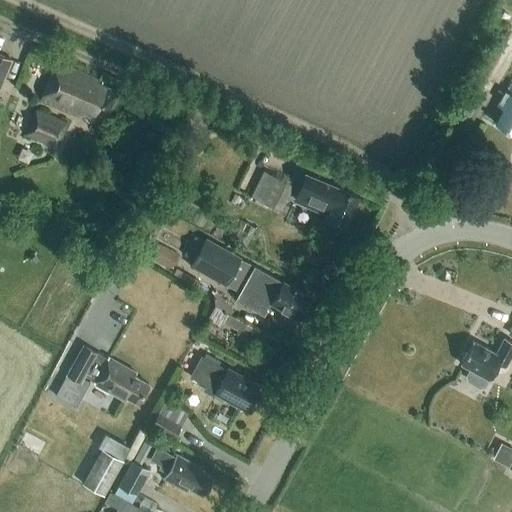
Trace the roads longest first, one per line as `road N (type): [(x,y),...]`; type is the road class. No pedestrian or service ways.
road 1 (track): [(444,234),(413,185),(7,0)]
road 2 (unclassified): [(257,511),(412,248),(444,234)]
